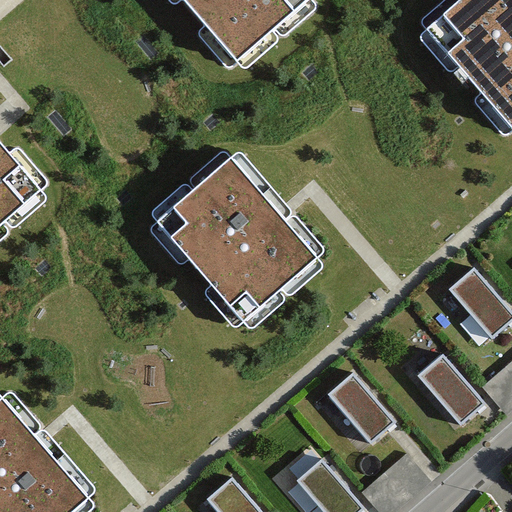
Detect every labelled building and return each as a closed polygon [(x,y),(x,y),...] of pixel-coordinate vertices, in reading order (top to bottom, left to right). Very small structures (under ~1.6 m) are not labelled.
[(167,0),(225,71),(305,7),(298,0),(167,0)] [(511,0),(470,0),(426,35),(506,134),(511,129),(511,0)] [(0,222),(35,195),(0,152),(0,222)] [(155,232),(235,331),(315,267),(275,218),(234,168),(155,232)] [(511,310),(474,266),(449,288),(493,338),(511,321),(511,310)] [(441,353),(416,374),(459,425),(485,403),(441,353)] [(351,371),(325,393),(369,443),(394,421),(351,371)] [(0,415),(0,511),(82,511),(30,446),(3,413),(0,415)] [(321,458),(295,480),(323,511),(360,511),(364,509),(321,458)] [(262,511),(233,477),(208,499),(218,511),(262,511)]
